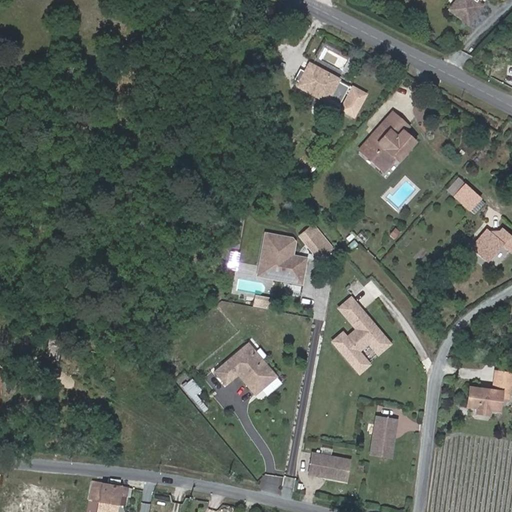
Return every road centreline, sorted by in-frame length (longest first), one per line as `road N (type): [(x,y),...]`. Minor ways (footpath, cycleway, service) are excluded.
road 1 (residential): [(312,511),(95,471),(0,464)]
road 2 (unclassified): [(424,511),(435,369),(470,318),(511,294)]
road 3 (tertiary): [(302,0),(511,106)]
road 4 (unknown): [(285,506),(308,293)]
